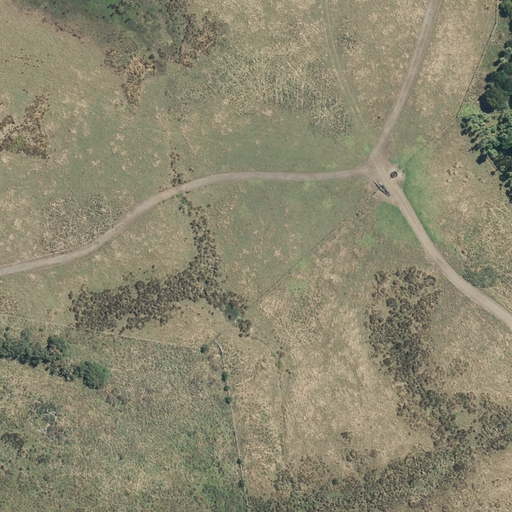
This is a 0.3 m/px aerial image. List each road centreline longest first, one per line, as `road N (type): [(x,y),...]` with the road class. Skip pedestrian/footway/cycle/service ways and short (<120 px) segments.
road 1 (unknown): [(0,273),(73,260),(173,199),(224,183),(368,168),(408,204)]
road 2 (track): [(440,0),(408,96),(368,168)]
road 3 (unknown): [(408,204),(425,235),(511,321)]
